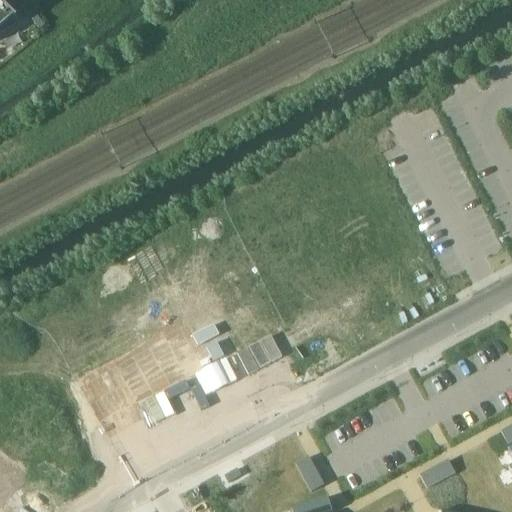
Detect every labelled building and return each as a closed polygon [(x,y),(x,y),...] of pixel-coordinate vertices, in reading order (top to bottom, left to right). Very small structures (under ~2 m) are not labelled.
[(0,33),(17,20),(0,3),(0,33)] [(309,459),(298,465),(305,478),(316,472),(309,459)] [(445,463),(432,470),(438,481),(451,474),(445,463)] [(432,470),(420,477),(425,487),(438,481),(432,470)] [(316,472),(305,478),(312,490),(322,485),(316,472)] [(331,511),(328,501),(294,511),(331,511)]
